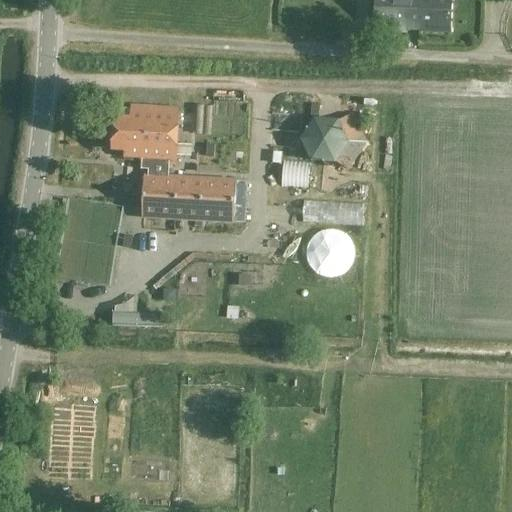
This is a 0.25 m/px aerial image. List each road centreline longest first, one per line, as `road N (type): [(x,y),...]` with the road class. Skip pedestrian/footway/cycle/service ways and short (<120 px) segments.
road 1 (unclassified): [(511,60),(83,35),(48,25)]
road 2 (unclassified): [(0,387),(48,25)]
